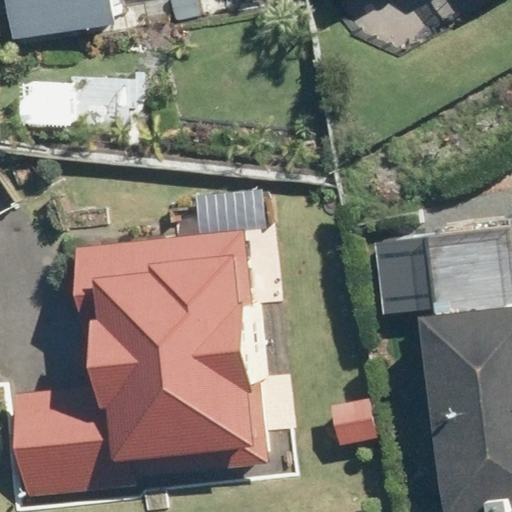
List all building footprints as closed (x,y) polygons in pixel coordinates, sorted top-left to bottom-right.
[(18,0),(23,27),(115,11),(113,0),(18,0)] [(377,0),(384,11),(404,0),(377,0)] [(0,85),(0,116),(25,117),(26,86),(0,85)] [(106,381),(18,389),(27,494),(141,484),(140,470),(274,458),(253,224),(94,238),(106,381)] [(432,312),(455,510),(511,503),(511,224),(440,233),(449,310),(432,312)] [(388,387),(344,401),(357,447),(402,433),(388,387)]
